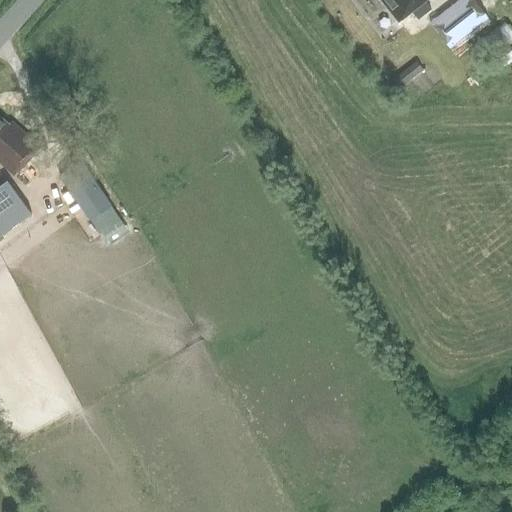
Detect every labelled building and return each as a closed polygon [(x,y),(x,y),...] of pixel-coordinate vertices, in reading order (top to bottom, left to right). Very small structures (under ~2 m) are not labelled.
[(382,0),(398,20),(411,10),(418,18),(431,8),(424,0),(382,0)] [(467,0),(480,18),(499,5),(495,0),(467,0)] [(472,46),(483,61),(511,40),(511,33),(504,22),(472,46)] [(415,61),(389,81),(396,90),(422,69),(415,61)] [(0,162),(15,176),(40,147),(12,122),(9,125),(0,116),(0,162)] [(112,206),(82,161),(59,176),(88,221),(112,206)] [(7,181),(0,185),(0,237),(31,215),(7,181)]
